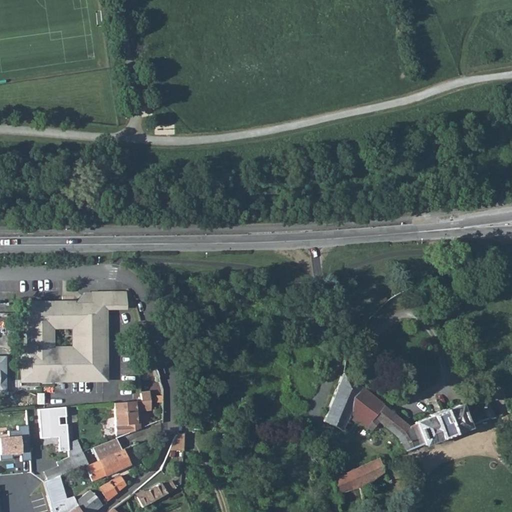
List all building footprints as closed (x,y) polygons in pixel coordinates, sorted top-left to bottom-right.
[(102,307),(102,310),(125,310),(125,291),(90,291),(90,307),(102,307)] [(62,303),(27,304),(28,349),(22,349),(22,361),(35,361),(35,380),(104,379),(102,310),(102,307),(90,307),(68,307),(68,305),(62,305),(62,303)] [(22,361),(22,380),(35,380),(35,361),(22,361)] [(485,421),(494,417),(486,402),(479,405),(472,394),(465,396),(465,404),(459,406),(458,405),(443,411),(442,409),(429,415),(430,416),(414,423),(415,424),(408,426),(341,373),(322,421),(340,430),(346,417),(371,429),(378,421),(397,438),(404,451),(423,444),(423,445),(438,439),(439,442),(453,437),(452,434),(468,428),(467,426),(485,419),(485,421)] [(115,438),(127,434),(138,430),(137,415),(134,415),(133,410),(149,409),(148,392),(139,393),(140,401),(113,403),(112,403),(115,438)] [(152,401),(152,411),(140,411),(140,418),(157,417),(157,401),(152,401)] [(64,407),(37,409),(40,438),(57,437),(59,451),(66,450),(66,443),(65,424),(57,424),(57,417),(65,416),(64,407)] [(26,425),(16,426),(17,431),(11,431),(11,437),(0,437),(0,461),(12,461),(12,457),(20,456),(21,460),(29,460),(26,425)] [(168,450),(183,450),(183,433),(176,435),(174,438),(168,450)] [(66,450),(67,457),(80,452),(75,439),(66,443),(66,450)] [(92,447),(98,460),(119,450),(114,439),(92,447)] [(84,466),(91,482),(128,465),(121,450),(119,450),(98,460),(84,466)] [(67,457),(72,470),(86,464),(81,451),(80,452),(67,457)] [(43,472),(46,480),(57,476),(72,470),(67,457),(55,462),(57,466),(43,472)] [(333,495),(357,487),(358,490),(383,472),(381,468),(378,458),(330,479),(333,495)] [(46,480),(42,482),(50,508),(50,511),(92,511),(100,505),(88,490),(74,501),(73,496),(63,499),(57,476),(46,480)] [(97,487),(105,501),(125,485),(119,477),(109,481),(97,487)] [(143,493),(135,497),(141,507),(175,488),(171,481),(162,487),(160,483),(143,493)]
